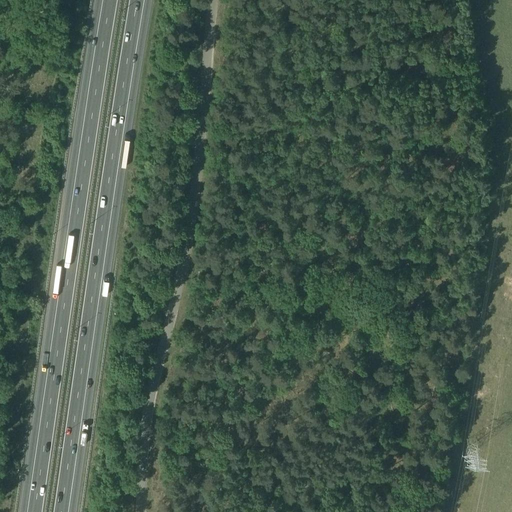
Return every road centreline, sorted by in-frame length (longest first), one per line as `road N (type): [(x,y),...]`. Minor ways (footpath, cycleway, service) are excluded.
road 1 (unclassified): [(144,511),(146,422),(201,181),(215,0)]
road 2 (motorway): [(106,0),(30,511)]
road 3 (motorway): [(65,511),(141,0)]
